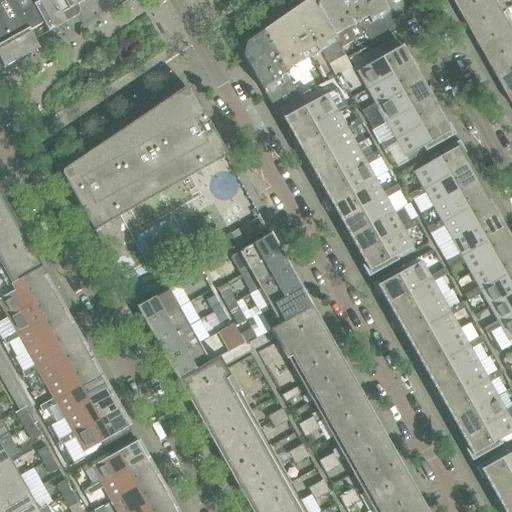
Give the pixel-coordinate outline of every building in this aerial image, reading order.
[(86,0),(0,0),(0,63),(3,69),(38,49),(29,33),(42,25),(47,34),(78,16),(79,10),(77,6),(86,0)] [(342,56),(336,44),(336,43),(334,37),(311,0),(310,0),(262,34),(284,73),(326,49),(333,61),(342,56)] [(386,15),(377,0),(311,0),(334,37),(352,27),(350,23),(356,20),(358,23),(366,38),(371,46),(395,32),(386,15)] [(486,0),(454,0),(462,14),(486,0)] [(472,30),(508,10),(501,0),(486,0),(462,14),(472,30)] [(481,47),(511,30),(511,17),(508,10),(472,30),(481,47)] [(490,64),(511,51),(511,30),(481,47),(490,64)] [(284,73),(262,34),(245,46),(242,57),(273,110),(297,97),(285,76),(286,76),(284,73)] [(367,90),(414,64),(410,57),(408,59),(401,48),(357,73),(367,90)] [(500,81),(511,73),(511,51),(490,64),(500,81)] [(376,107),(421,82),(415,72),(418,70),(414,64),(367,90),(374,104),(376,107)] [(509,97),(511,95),(511,73),(500,81),(509,97)] [(348,90),(340,76),(335,79),(342,93),(348,90)] [(385,124),(433,97),(429,91),(426,92),(421,82),(376,107),(374,104),(367,108),(371,114),(378,110),(385,124)] [(93,232),(225,157),(188,91),(184,90),(63,172),(62,176),(93,232)] [(289,140),(336,113),(326,95),(282,120),(288,132),(285,133),(289,140)] [(395,141),(439,115),(434,105),(436,104),(433,97),(385,124),(393,138),(395,141)] [(371,114),(367,108),(360,113),(363,119),(371,114)] [(301,155),(346,130),(347,132),(354,128),(351,122),(344,126),(336,113),(289,140),(293,146),(295,145),(301,155)] [(424,153),(455,136),(448,124),(445,126),(439,115),(395,141),(393,138),(386,142),(390,148),(397,144),(405,159),(422,149),(424,153)] [(361,124),(357,119),(351,122),(354,128),(361,124)] [(308,173),(355,146),(347,132),(346,130),(301,155),(307,165),(304,167),(308,173)] [(390,148),(386,142),(378,146),(382,152),(390,148)] [(423,191),(468,166),(462,156),(465,154),(458,142),(428,159),(430,163),(413,173),(422,189),(423,191)] [(320,188),(365,163),(366,166),(373,162),(370,156),(363,160),(355,146),(308,173),(312,179),(314,178),(320,188)] [(380,159),(377,153),(370,156),(373,162),(380,159)] [(374,180),(366,166),(365,163),(320,188),(326,199),(323,200),(327,207),(374,180)] [(433,208),(480,181),(476,175),(473,176),(468,166),(423,191),(422,189),(415,193),(418,198),(425,194),(433,208)] [(339,222),(383,197),(385,200),(392,196),(389,190),(382,194),(374,180),(327,207),(330,213),(333,211),(339,222)] [(442,225),(487,199),(481,189),(483,187),(480,181),(433,208),(440,221),(442,225)] [(399,192),(396,186),(389,190),(392,196),(399,192)] [(418,198),(415,193),(407,197),(410,202),(418,198)] [(40,268),(21,234),(0,196),(0,267),(10,285),(40,268)] [(346,240),(393,213),(385,200),(383,197),(339,222),(345,232),(342,234),(346,240)] [(451,241),(499,215),(495,208),(492,210),(487,199),(442,225),(440,221),(433,225),(437,231),(443,227),(451,241)] [(358,255),(402,230),(404,233),(411,229),(408,224),(401,228),(393,213),(346,240),(349,246),(352,245),(358,255)] [(461,258),(505,233),(499,222),(502,221),(499,215),(451,241),(459,255),(461,258)] [(418,225),(415,220),(408,224),(411,229),(418,225)] [(429,235),(437,231),(433,225),(426,230),(429,235)] [(412,248),(404,233),(402,230),(358,255),(364,265),(361,267),(367,279),(398,262),(395,258),(412,248)] [(470,275),(511,251),(511,242),(511,243),(505,233),(461,258),(459,255),(452,259),(456,265),(462,261),(470,275)] [(240,277),(280,254),(270,236),(267,237),(230,258),(240,277)] [(480,292),(511,273),(511,251),(470,275),(478,288),(480,292)] [(259,290),(290,272),(280,254),(240,277),(250,295),(259,290)] [(456,265),(452,259),(445,263),(448,269),(456,265)] [(386,305),(430,280),(432,283),(439,279),(436,274),(429,278),(420,263),(403,272),(401,268),(371,285),(377,297),(380,295),(386,305)] [(0,307),(7,319),(54,292),(50,285),(48,286),(43,277),(45,276),(40,268),(10,285),(14,291),(0,299),(0,307)] [(223,284),(214,268),(206,272),(215,289),(223,284)] [(439,279),(446,275),(443,270),(436,274),(439,279)] [(269,307),(300,289),(290,272),(259,290),(269,307)] [(205,281),(200,273),(189,279),(194,288),(205,281)] [(489,308),(511,295),(511,273),(480,292),(478,288),(471,292),(474,298),(481,294),(489,308)] [(393,324),(440,297),(432,283),(430,280),(386,305),(392,316),(389,317),(393,324)] [(178,310),(187,304),(177,286),(168,291),(136,308),(147,326),(178,309),(178,310)] [(271,333),(311,310),(300,289),(269,307),(259,313),(271,333)] [(16,336),(63,309),(59,301),(57,303),(52,294),(54,293),(54,292),(7,319),(15,333),(16,336)] [(235,303),(229,292),(220,297),(226,308),(235,303)] [(474,298),(471,292),(464,297),(467,302),(474,298)] [(499,325),(511,317),(511,295),(489,308),(497,322),(499,325)] [(405,339),(449,314),(451,317),(458,313),(455,307),(448,311),(440,297),(393,324),(396,330),(399,329),(405,339)] [(221,309),(215,298),(206,303),(212,314),(221,309)] [(242,315),(235,303),(226,308),(233,320),(242,315)] [(465,309),(462,303),(455,307),(458,313),(465,309)] [(26,352),(73,326),(68,318),(66,319),(62,310),(63,309),(16,336),(15,333),(10,336),(13,341),(18,339),(26,352)] [(188,327),(178,310),(178,309),(147,326),(157,344),(188,327)] [(227,320),(221,309),(212,314),(219,325),(227,320)] [(425,511),(422,507),(423,507),(412,487),(411,487),(392,454),(393,453),(382,433),(381,434),(372,417),(362,399),(363,399),(351,379),(333,348),(334,348),(332,346),(321,326),(320,324),(319,324),(311,310),(271,333),(285,359),(291,356),(378,511),(425,511)] [(411,357),(459,331),(451,317),(449,314),(405,339),(411,349),(408,351),(411,357)] [(511,317),(499,325),(497,322),(490,326),(493,332),(500,328),(508,343),(511,340),(511,317)] [(35,369),(82,343),(78,335),(76,336),(71,327),(73,326),(26,352),(34,366),(35,369)] [(493,332),(490,326),(482,330),(486,336),(493,332)] [(198,345),(188,327),(157,344),(167,362),(198,345)] [(255,338),(250,330),(239,336),(243,345),(246,343),(255,338)] [(424,372),(468,347),(470,350),(477,346),(474,340),(467,344),(459,331),(411,357),(415,364),(418,362),(424,372)] [(13,341),(10,336),(2,340),(5,346),(13,341)] [(477,346),(484,342),(481,336),(474,340),(477,346)] [(45,386),(92,359),(87,352),(85,353),(80,344),(82,343),(35,369),(34,366),(29,369),(32,375),(37,372),(45,386)] [(305,511),(236,390),(224,367),(251,351),(246,343),(243,345),(232,351),(219,359),(218,358),(209,363),(177,381),(188,399),(187,400),(188,402),(189,401),(198,416),(196,417),(197,419),(199,418),(218,452),(217,453),(227,472),(229,472),(248,506),(247,507),(249,511),(305,511)] [(209,363),(198,345),(167,362),(177,381),(209,363)] [(430,391),(478,364),(470,350),(468,347),(424,372),(429,383),(427,384),(430,391)] [(54,403),(101,376),(97,368),(95,369),(90,361),(92,360),(92,359),(45,386),(53,400),(54,403)] [(0,376),(11,371),(7,364),(0,367),(0,376)] [(442,406),(487,381),(489,384),(496,379),(493,374),(485,378),(478,364),(430,391),(434,397),(437,396),(442,406)] [(32,375),(29,369),(21,373),(24,379),(32,375)] [(503,376),(500,370),(493,374),(496,379),(503,376)] [(15,378),(11,371),(0,376),(0,379),(3,384),(15,378)] [(64,419),(111,393),(106,385),(104,386),(99,377),(101,376),(54,403),(53,400),(46,403),(49,409),(56,405),(64,419)] [(19,385),(15,378),(3,384),(7,391),(19,385)] [(449,424),(496,397),(489,384),(487,381),(442,406),(448,416),(446,418),(449,424)] [(23,392),(19,385),(7,391),(11,398),(23,392)] [(285,403),(299,395),(296,389),(281,397),(285,403)] [(27,399),(23,392),(11,398),(15,405),(27,399)] [(73,436),(120,410),(115,402),(114,403),(109,394),(111,393),(64,419),(72,433),(73,436)] [(461,439),(506,414),(507,417),(511,414),(511,408),(511,407),(504,411),(496,397),(449,424),(453,431),(455,429),(461,439)] [(30,406),(27,399),(15,405),(19,412),(28,407),(30,406)] [(49,409),(46,403),(38,408),(42,413),(49,409)] [(33,426),(28,417),(32,414),(28,407),(19,412),(15,415),(24,431),(33,426)] [(130,433),(118,411),(120,410),(73,436),(72,433),(65,437),(68,443),(75,439),(83,454),(100,444),(103,448),(130,433)] [(270,424),(285,416),(281,410),(267,418),(270,424)] [(511,434),(511,425),(507,417),(506,414),(461,439),(467,450),(464,451),(471,463),(501,446),(499,442),(511,434)] [(274,430),(288,422),(285,416),(270,424),(274,430)] [(301,432),(316,424),(312,418),(298,426),(301,432)] [(305,438),(319,430),(316,424),(301,432),(305,438)] [(39,437),(33,426),(24,431),(31,442),(39,437)] [(68,443),(65,437),(57,441),(60,447),(68,443)] [(101,486),(146,460),(134,439),(106,454),(108,458),(91,468),(100,483),(101,486)] [(291,460),(305,452),(302,446),(288,454),(291,460)] [(52,459),(45,448),(36,453),(43,464),(52,459)] [(295,466),(309,458),(305,452),(291,460),(295,466)] [(490,490),(511,476),(511,453),(507,456),(505,452),(474,469),(481,481),(484,479),(490,490)] [(322,469),(336,461),(332,455),(319,463),(322,469)] [(0,490),(20,480),(10,463),(8,459),(0,463),(0,490)] [(58,471),(52,459),(43,464),(49,476),(58,471)] [(111,502),(157,476),(155,477),(150,468),(152,467),(148,459),(146,460),(101,486),(100,483),(93,487),(96,492),(103,489),(111,502)] [(325,474),(339,467),(336,461),(322,469),(325,474)] [(132,511),(167,493),(165,494),(160,485),(162,484),(157,476),(111,502),(116,511),(132,511)] [(511,498),(511,476),(490,490),(495,500),(493,501),(496,508),(511,498)] [(0,511),(29,496),(20,480),(0,490),(0,511)] [(70,493),(64,482),(55,487),(61,498),(70,493)] [(311,496),(325,488),(322,482),(308,490),(311,496)] [(96,492),(93,487),(85,491),(88,497),(96,492)] [(314,502),(329,494),(325,488),(311,496),(314,502)] [(342,504),(356,496),(353,490),(338,498),(342,504)] [(77,504),(70,493),(61,498),(68,510),(77,504)] [(171,511),(176,510),(176,509),(174,510),(169,502),(171,501),(167,493),(132,511),(171,511)] [(37,511),(38,511),(29,496),(0,511),(37,511)] [(345,510),(360,502),(356,496),(342,504),(345,510)] [(511,511),(511,498),(496,508),(498,511),(511,511)]
